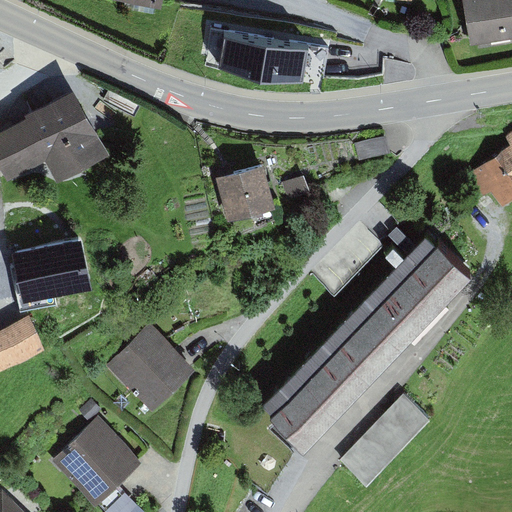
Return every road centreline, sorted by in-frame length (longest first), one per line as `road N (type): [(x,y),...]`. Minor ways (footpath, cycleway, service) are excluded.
road 1 (residential): [(445,100),(447,113),(415,156),(252,324),(218,370),(200,410),(178,511)]
road 2 (tertiary): [(445,100),(319,118),(254,114),(178,92),(0,14)]
